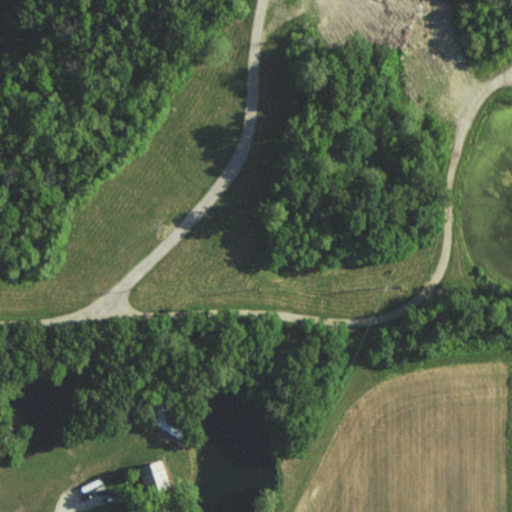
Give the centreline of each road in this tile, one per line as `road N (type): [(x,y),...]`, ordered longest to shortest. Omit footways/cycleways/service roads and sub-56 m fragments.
road 1 (residential): [(267,0),(228,198),(168,258),(0,251)]
road 2 (residential): [(0,340),(219,340)]
